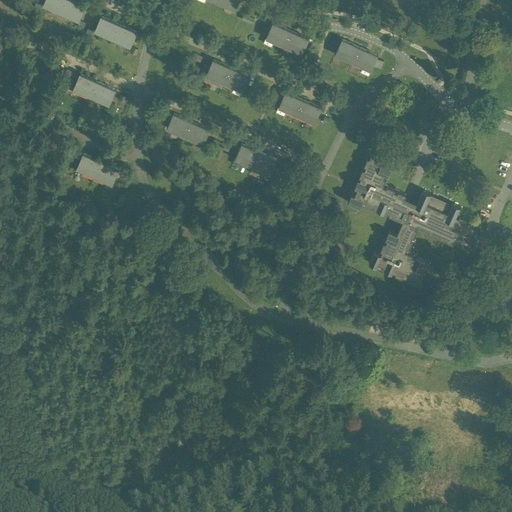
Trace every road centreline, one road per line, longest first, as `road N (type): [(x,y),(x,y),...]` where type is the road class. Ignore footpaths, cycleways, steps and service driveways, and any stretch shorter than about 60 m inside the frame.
road 1 (residential): [(281,317),(480,362),(511,358)]
road 2 (residential): [(153,23),(352,113)]
road 3 (residential): [(140,166),(155,204),(243,294),(281,317)]
road 4 (residential): [(140,166),(20,112),(5,95),(3,47)]
road 5 (residential): [(322,172),(138,91)]
road 6 (residential): [(264,0),(300,20),(367,37),(411,65)]
road 7 (residential): [(281,317),(303,215),(322,172)]
road 8 (residential): [(138,91),(45,51),(3,47)]
